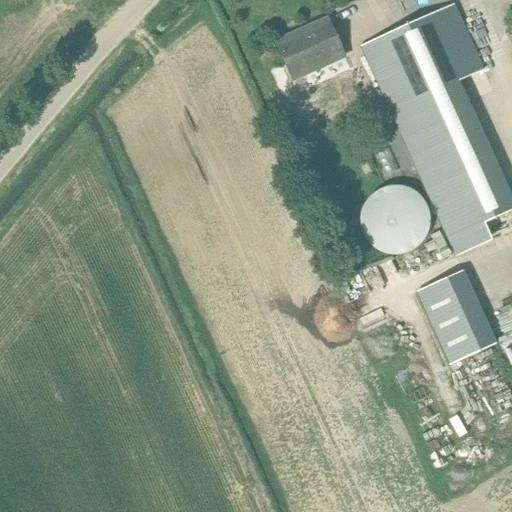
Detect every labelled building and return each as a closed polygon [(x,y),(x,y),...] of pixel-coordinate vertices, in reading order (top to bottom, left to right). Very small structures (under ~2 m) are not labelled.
[(453,6),(361,47),(448,240),(456,258),(491,242),(483,224),(511,211),(511,199),(459,82),(483,71),(453,6)] [(276,44),(284,62),(292,80),(344,56),(328,21),(276,44)] [(370,156),(358,162),(365,176),(377,169),(370,156)] [(421,198),(420,196),(417,194),(414,192),(411,190),(408,188),(404,187),(401,186),(397,186),(393,186),(390,186),(386,187),(383,188),(379,190),(376,192),(373,194),(371,196),(368,199),(366,202),(364,205),(363,208),(362,212),(361,215),(361,219),(360,221),(361,224),(361,228),(362,231),(363,235),(365,238),(367,241),(369,244),(372,246),(375,249),(378,251),(381,252),(384,254),(388,255),(391,255),(395,255),(399,255),(402,255),(406,254),(409,252),(412,251),(415,249),(418,246),(421,244),(423,241),(425,238),(427,235),(428,231),(429,228),(430,224),(430,221),(430,217),(429,213),(428,210),(427,207),(425,203),(423,200),(421,198)] [(456,267),(418,286),(454,362),(493,343),(456,267)]
